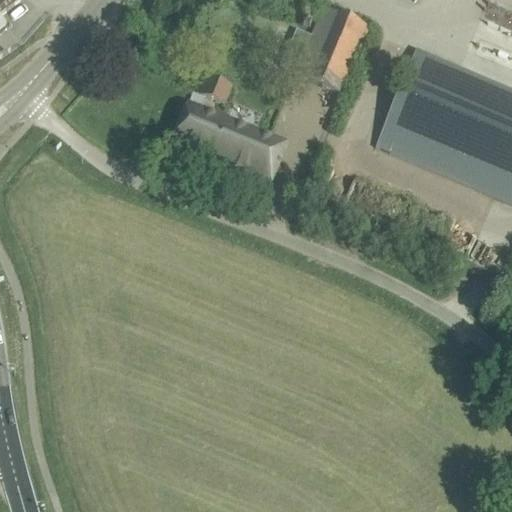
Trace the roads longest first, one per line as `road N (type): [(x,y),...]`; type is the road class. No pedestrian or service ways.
road 1 (unclassified): [(511,363),(411,294),(349,264),(118,174),(22,92)]
road 2 (unclassified): [(22,92),(104,0)]
